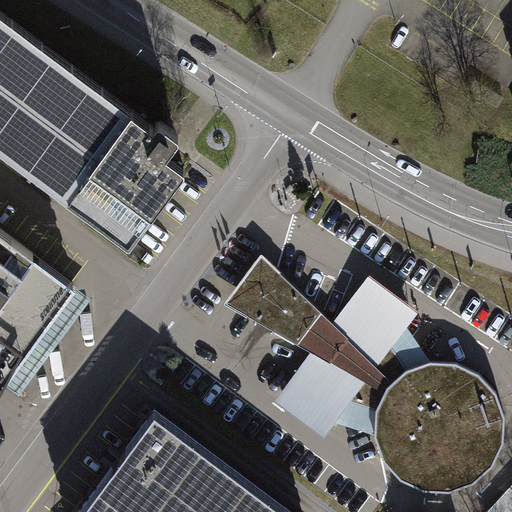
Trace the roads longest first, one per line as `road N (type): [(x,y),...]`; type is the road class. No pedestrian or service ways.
road 1 (residential): [(3,511),(291,115)]
road 2 (secondary): [(291,115),(409,184),(511,230)]
road 3 (secondary): [(109,0),(291,115)]
road 4 (unknown): [(151,311),(0,199)]
